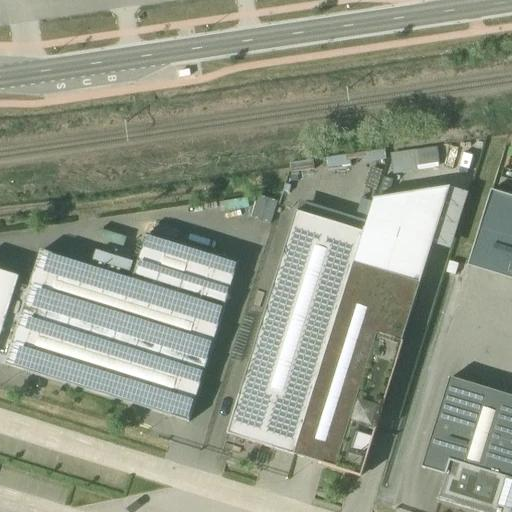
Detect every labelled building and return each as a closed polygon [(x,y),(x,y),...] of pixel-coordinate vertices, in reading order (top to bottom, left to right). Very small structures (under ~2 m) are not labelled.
[(392,153),(395,174),(408,172),(408,168),(441,163),(438,146),(392,153)] [(366,226),(294,456),(360,478),(431,246),(450,251),(467,195),(448,190),(374,202),(366,226)] [(511,200),(489,194),(466,266),(511,280),(511,200)] [(227,437),(294,456),(366,226),(298,204),(227,437)] [(0,363),(188,425),(240,267),(150,237),(140,268),(102,256),(96,273),(41,255),(33,282),(0,271),(0,363)] [(511,511),(511,397),(449,378),(421,466),(446,474),(437,503),(465,511),(511,511)]
